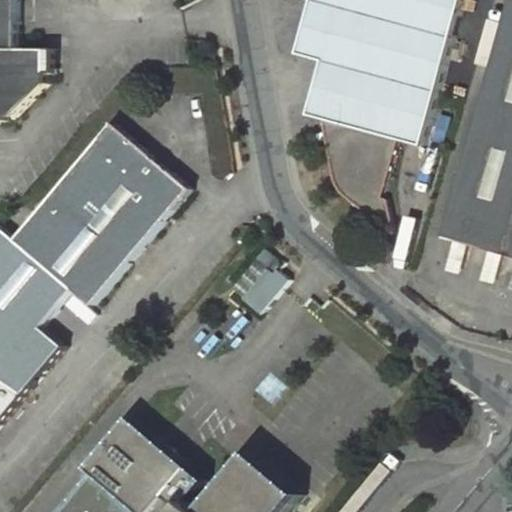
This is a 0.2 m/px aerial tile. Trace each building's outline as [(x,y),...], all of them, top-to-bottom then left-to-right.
[(0,0),(0,67),(44,68),(42,66),(42,50),(20,50),(21,0),(0,0)] [(314,0),(301,52),(301,53),(327,60),(311,114),(324,118),(335,177),(337,182),(341,189),(348,195),(394,232),(388,200),(380,197),(397,138),(423,146),(465,0),(314,0)] [(511,14),(450,241),(498,254),(495,266),(497,270),(511,274),(511,14)] [(57,75),(57,50),(42,50),(42,66),(44,68),(50,75),(57,75)] [(44,68),(0,67),(0,122),(10,123),(10,116),(18,117),(50,86),(50,75),(44,68)] [(0,224),(0,423),(4,423),(38,383),(38,375),(44,375),(44,367),(51,367),(68,347),(44,328),(77,289),(97,306),(194,189),(117,124),(19,239),(0,224)] [(266,314),(293,283),(272,266),(246,297),(266,314)] [(95,470),(60,511),(293,511),(307,495),(256,453),(224,492),(215,502),(188,480),(197,470),(135,419),(93,468),(95,470)] [(224,492),(197,470),(188,480),(215,502),(224,492)]
